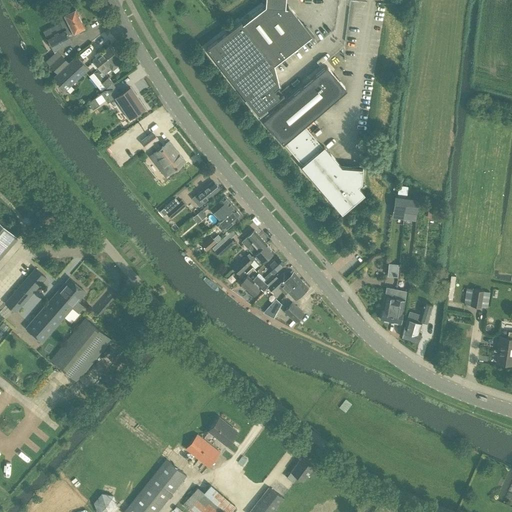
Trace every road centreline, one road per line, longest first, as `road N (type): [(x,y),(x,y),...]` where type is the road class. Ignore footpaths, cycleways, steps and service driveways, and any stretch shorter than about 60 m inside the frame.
road 1 (unclassified): [(434,511),(398,498),(309,436),(184,327),(0,107)]
road 2 (secondary): [(511,410),(427,378),(379,345),(168,98),(110,0)]
